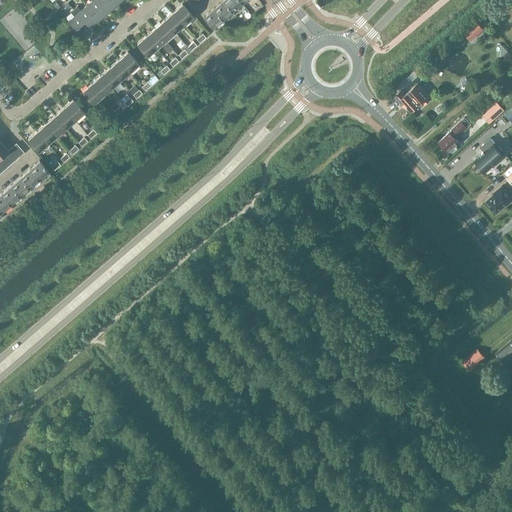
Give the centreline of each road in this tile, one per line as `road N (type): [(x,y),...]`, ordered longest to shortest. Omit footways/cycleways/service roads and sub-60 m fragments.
road 1 (secondary): [(0,379),(316,92)]
road 2 (secondary): [(305,79),(220,168),(0,360)]
road 3 (residential): [(0,98),(16,116),(153,0)]
road 4 (tertiary): [(511,263),(410,147)]
